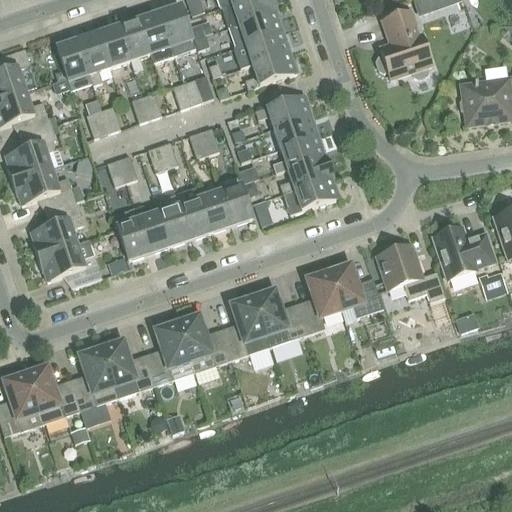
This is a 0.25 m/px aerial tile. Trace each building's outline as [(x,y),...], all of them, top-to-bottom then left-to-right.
[(216,0),(220,11),(253,0),(216,0)] [(253,0),(220,11),(227,32),(228,32),(239,28),(279,15),(273,0),(253,0)] [(432,16),(427,1),(416,5),(421,20),(432,16)] [(202,8),(189,12),(192,21),(205,17),(202,8)] [(181,11),(161,18),(172,51),(175,61),(196,54),(193,44),(188,31),(181,11)] [(239,28),(228,32),(235,52),(246,49),(284,36),(277,16),(279,16),(279,15),(239,28)] [(379,62),(376,66),(379,75),(384,77),(388,76),(391,84),(412,76),(414,80),(418,83),(426,80),(428,75),(427,71),(432,70),(422,38),(419,39),(411,15),(383,25),(391,49),(380,52),(383,60),(379,62)] [(161,18),(140,25),(151,58),(154,68),(175,61),(172,51),(161,18)] [(140,25),(119,32),(131,65),(134,76),(143,73),(139,62),(151,58),(140,25)] [(201,27),(188,31),(193,44),(205,40),(201,27)] [(119,32),(99,38),(110,72),(131,65),(119,32)] [(235,52),(234,53),(238,64),(241,73),(252,69),(291,57),(284,36),(246,49),(235,52)] [(99,38),(78,45),(89,79),(92,89),(93,90),(102,87),(98,76),(110,72),(99,38)] [(205,40),(193,44),(196,54),(197,57),(209,53),(205,40)] [(78,45),(57,52),(68,86),(72,96),(92,89),(89,79),(78,45)] [(0,105),(26,96),(18,72),(30,68),(25,54),(0,62),(0,105)] [(257,82),(245,86),(248,94),(298,78),(291,57),(252,69),(257,82)] [(181,81),(193,77),(188,61),(176,65),(181,81)] [(218,68),(209,70),(213,82),(222,79),(218,68)] [(463,101),(460,106),(461,114),(466,118),(467,130),(486,127),(486,128),(497,127),(497,125),(511,123),(511,85),(509,86),(509,83),(462,90),(463,101)] [(183,88),(191,111),(203,107),(195,84),(183,88)] [(191,111),(183,88),(173,91),(180,114),(191,111)] [(26,96),(0,105),(0,132),(17,127),(21,140),(51,130),(43,107),(31,111),(26,96)] [(154,98),(142,102),(150,125),(162,120),(154,98)] [(270,120),(274,133),(312,120),(305,99),(255,116),(258,124),(270,120)] [(142,102),(132,105),(139,128),(150,125),(142,102)] [(113,112),(102,116),(109,138),(121,134),(113,112)] [(102,116),(87,121),(94,143),(109,138),(102,116)] [(274,133),(281,153),(319,140),(312,120),(274,133)] [(26,153),(5,160),(9,171),(7,172),(12,186),(52,172),(47,159),(53,157),(56,150),(55,145),(56,145),(51,130),(21,140),(26,153)] [(200,137),(208,160),(220,156),(212,133),(200,137)] [(208,160),(200,137),(189,141),(197,164),(208,160)] [(276,178),(288,174),(328,160),(327,160),(326,160),(319,140),(281,153),(285,165),(273,168),(276,178)] [(159,151),(167,174),(179,170),(171,147),(159,151)] [(167,174),(159,151),(148,155),(156,178),(167,174)] [(283,198),(295,194),(335,181),(328,160),(288,174),(292,185),(280,189),(283,198)] [(118,165),(126,188),(138,184),(130,161),(118,165)] [(126,188),(118,165),(107,169),(115,191),(126,188)] [(52,172),(12,186),(17,200),(18,200),(22,210),(42,204),(46,217),(77,207),(84,204),(79,190),(72,193),(69,184),(57,188),(52,172)] [(335,181),(295,194),(283,198),(290,219),(340,203),(333,182),(335,182),(335,181)] [(242,189),(220,197),(231,230),(253,223),(242,189)] [(175,199),(190,244),(211,237),(200,204),(196,192),(175,199)] [(220,197),(200,204),(211,237),(231,230),(220,197)] [(170,213),(159,217),(170,251),(190,244),(175,199),(167,202),(170,213)] [(51,230),(31,236),(34,247),(33,248),(38,262),(78,249),(73,234),(84,230),(77,207),(46,217),(51,230)] [(143,210),(134,213),(149,258),(170,251),(159,217),(147,221),(143,210)] [(495,222),(509,263),(511,262),(511,211),(505,214),(502,219),(495,222)] [(134,213),(112,221),(116,233),(118,233),(129,265),(149,258),(134,213)] [(434,242),(448,284),(477,274),(477,273),(496,266),(486,239),(467,245),(463,232),(456,234),(451,232),(443,235),(440,240),(434,242)] [(78,249),(38,262),(42,276),(44,276),(48,287),(67,280),(72,293),(102,283),(94,260),(90,245),(78,249)] [(428,298),(431,307),(445,302),(437,277),(423,281),(412,249),(377,261),(388,295),(404,289),(409,304),(428,298)] [(351,270),(329,277),(342,315),(354,311),(358,323),(384,314),(376,288),(359,294),(351,270)] [(300,314),(299,314),(308,339),(326,333),(322,322),(342,315),(329,277),(308,284),(316,308),(300,314)] [(500,277),(487,281),(486,279),(478,281),(483,297),(505,290),(500,277)] [(275,295),(253,303),(266,341),(270,352),(282,348),(308,339),(299,314),(283,319),(275,295)] [(224,339),(232,365),(270,352),(266,341),(253,303),(232,310),(240,334),(224,339)] [(199,321),(178,328),(194,378),(232,365),(224,339),(207,345),(199,321)] [(148,365),(156,390),(194,378),(178,328),(156,335),(164,359),(148,365)] [(123,347),(102,354),(115,392),(135,385),(139,396),(156,390),(148,365),(131,370),(123,347)] [(72,390),(81,416),(119,403),(115,392),(102,354),(80,361),(88,385),(72,390)] [(48,372),(26,379),(43,429),(81,416),(72,390),(56,396),(48,372)] [(13,410),(0,414),(0,427),(5,442),(43,429),(26,379),(5,387),(13,410)]
